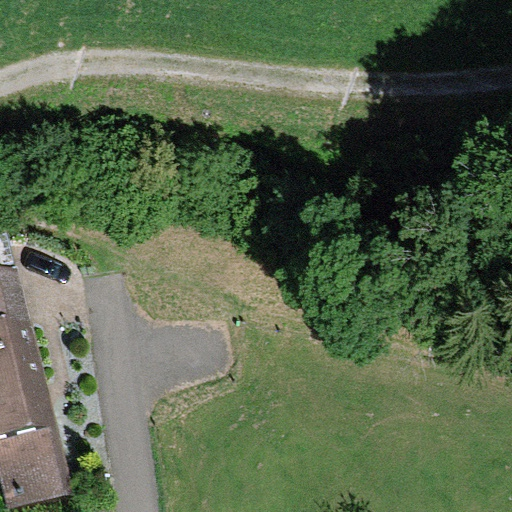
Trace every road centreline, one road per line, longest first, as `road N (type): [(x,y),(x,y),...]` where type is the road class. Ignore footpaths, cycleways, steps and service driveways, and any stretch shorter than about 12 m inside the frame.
road 1 (track): [(511,79),(41,66),(0,84)]
road 2 (residential): [(120,368),(141,511)]
